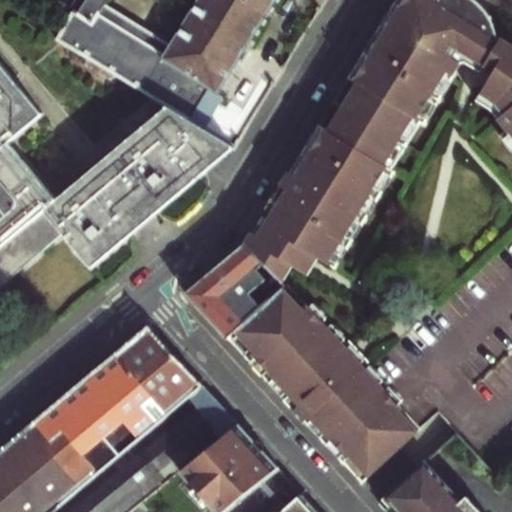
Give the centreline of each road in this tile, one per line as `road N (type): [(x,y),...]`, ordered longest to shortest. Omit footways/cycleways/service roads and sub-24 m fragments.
road 1 (residential): [(147,287),(229,215),(362,0)]
road 2 (residential): [(147,287),(352,511)]
road 3 (residential): [(0,412),(147,287)]
